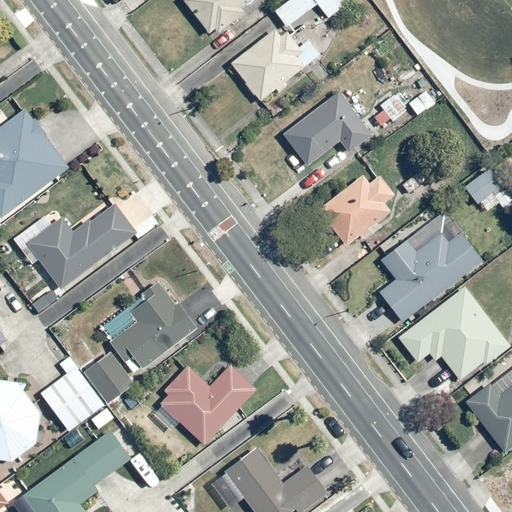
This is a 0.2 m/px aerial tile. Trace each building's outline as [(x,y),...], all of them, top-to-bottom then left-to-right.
[(214,30),(219,35),(244,15),(241,11),(254,0),(185,0),(211,33),(214,30)] [(349,0),(287,0),(275,9),(288,26),(318,3),(328,17),(349,0)] [(307,40),(299,47),(286,31),(280,36),(275,29),(231,63),(261,101),(319,56),(307,40)] [(375,135),(342,91),(285,134),(309,167),(342,142),(351,154),(375,135)] [(0,215),(2,218),(70,167),(45,134),(48,132),(38,119),(33,123),(23,109),(0,126),(0,215)] [(511,202),(499,185),(486,167),(463,184),(477,202),(479,200),(486,210),(498,201),(503,208),(511,202)] [(371,183),(364,174),(320,209),(348,245),(391,211),(382,199),(392,191),(380,176),(371,183)] [(136,236),(114,205),(74,234),(62,219),(28,244),(61,290),(136,236)] [(482,259),(444,210),(381,259),(396,279),(380,291),(403,321),(482,259)] [(83,369),(106,406),(139,383),(135,376),(199,331),(164,280),(98,326),(113,348),(83,369)] [(510,346),(464,287),(399,337),(419,362),(430,353),(436,360),(442,355),(461,379),(484,362),(486,365),(510,346)] [(83,369),(80,365),(70,350),(56,360),(64,372),(39,390),(68,432),(88,418),(106,406),(83,369)] [(211,386),(188,365),(181,373),(177,369),(160,387),(165,392),(158,398),(161,401),(152,412),(171,430),(180,420),(205,444),(257,390),(231,365),(211,386)] [(511,365),(465,402),(505,452),(511,446),(511,365)] [(27,382),(19,382),(0,379),(0,459),(15,462),(37,444),(40,411),(26,391),(27,382)] [(106,406),(88,418),(96,429),(114,417),(106,406)] [(131,458),(110,429),(20,497),(31,511),(86,511),(79,503),(97,490),(94,486),(131,458)] [(230,511),(246,499),(256,511),(295,511),(300,509),(301,511),(303,511),(329,494),(309,466),(285,484),(260,450),(229,472),(226,467),(208,481),(230,511)]
